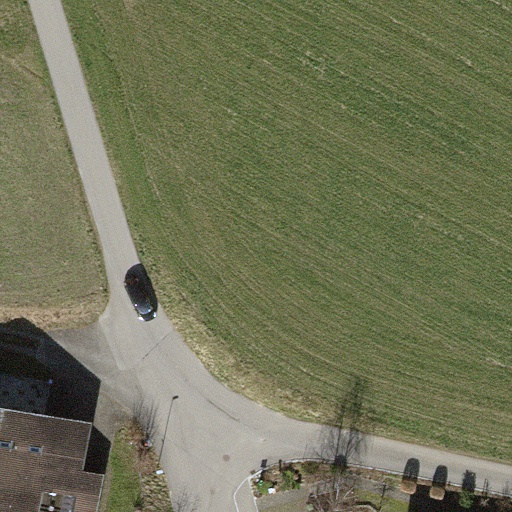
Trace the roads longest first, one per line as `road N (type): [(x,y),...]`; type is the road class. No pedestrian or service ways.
road 1 (track): [(511,481),(299,436),(174,392),(50,0)]
road 2 (residential): [(208,511),(174,392),(0,339)]
